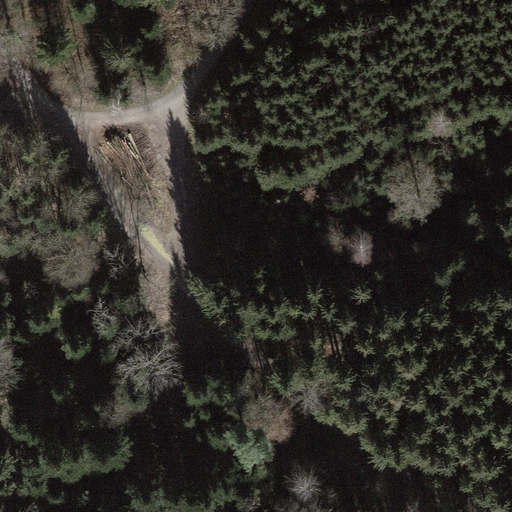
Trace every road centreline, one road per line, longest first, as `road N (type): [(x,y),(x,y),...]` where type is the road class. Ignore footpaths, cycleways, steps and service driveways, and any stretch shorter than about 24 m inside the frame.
road 1 (track): [(55,124),(195,308),(422,503)]
road 2 (track): [(195,308),(192,238),(169,110),(244,0)]
